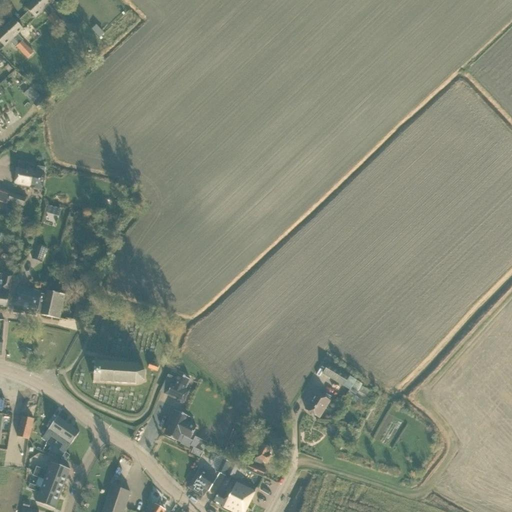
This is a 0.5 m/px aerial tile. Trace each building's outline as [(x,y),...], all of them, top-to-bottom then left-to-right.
[(35,18),(45,10),(35,0),(33,0),(25,8),(35,18)] [(54,12),(49,6),(54,1),(53,0),(35,0),(45,10),(50,16),(53,13),(54,12)] [(47,18),(53,24),(58,19),(53,13),(50,16),(47,18)] [(13,19),(4,28),(19,44),(22,42),(23,41),(18,35),(23,30),(13,19)] [(58,19),(53,24),(58,30),(60,28),(64,25),(58,19)] [(64,25),(60,28),(64,33),(68,29),(64,25)] [(99,25),(95,29),(102,37),(107,33),(99,25)] [(17,47),(22,53),(28,47),(22,42),(19,44),(4,28),(0,31),(0,42),(5,47),(10,42),(16,48),(17,47)] [(28,59),(33,53),(28,47),(22,53),(28,59)] [(47,104),(46,103),(41,97),(41,98),(33,104),(39,111),(47,104)] [(17,169),(14,185),(42,190),(45,174),(44,174),(45,168),(37,167),(36,172),(17,169)] [(8,201),(19,205),(23,207),(26,199),(11,194),(8,201)] [(31,259),(42,263),(47,248),(36,244),(31,259)] [(0,306),(7,307),(10,291),(13,276),(4,274),(1,290),(0,289),(0,306)] [(42,315),(44,306),(46,295),(41,294),(41,292),(18,286),(14,305),(37,310),(36,314),(42,315)] [(46,295),(44,306),(42,315),(60,319),(65,295),(47,291),(46,295)] [(72,318),(80,320),(84,306),(76,304),(72,318)] [(94,361),(93,381),(136,384),(143,380),(144,371),(137,364),(94,361)] [(148,369),(157,372),(159,366),(150,362),(148,369)] [(362,384),(356,381),(329,364),(323,374),(349,391),(346,397),(368,411),(374,402),(377,403),(380,398),(361,386),(362,384)] [(169,383),(164,394),(183,403),(189,392),(185,390),(189,381),(184,378),(185,378),(183,377),(183,378),(178,375),(177,378),(174,385),(169,383)] [(311,399),(305,409),(319,418),(330,401),(317,394),(313,400),(311,399)] [(168,423),(171,424),(165,436),(180,443),(183,436),(191,439),(196,427),(189,424),(192,419),(174,410),(168,423)] [(226,423),(237,427),(240,420),(229,416),(226,423)] [(34,419),(22,417),(17,437),(29,440),(34,419)] [(49,429),(42,438),(47,442),(51,437),(57,441),(69,425),(57,417),(49,429)] [(340,434),(353,442),(359,432),(345,424),(340,434)] [(71,445),(80,433),(69,425),(57,441),(63,445),(59,450),(64,454),(66,452),(71,445)] [(263,440),(266,435),(257,430),(254,436),(263,440)] [(261,443),(254,458),(255,458),(252,465),(249,463),(246,470),(263,477),(266,471),(260,468),(262,462),(267,464),(271,456),(267,454),(270,447),(261,443)] [(64,454),(61,459),(67,461),(70,456),(66,452),(64,454)] [(215,471),(225,476),(231,463),(221,459),(215,471)] [(35,471),(65,483),(70,470),(51,462),(48,471),(37,467),(35,471)] [(200,468),(188,488),(203,497),(207,490),(209,491),(217,478),(200,468)] [(65,483),(35,471),(33,476),(44,480),(41,488),(60,496),(65,483)] [(223,494),(219,491),(214,501),(223,506),(222,509),(228,511),(244,511),(255,490),(231,478),(223,494)] [(60,496),(41,488),(30,484),(28,489),(39,493),(36,502),(55,509),(60,496)] [(124,511),(130,493),(111,486),(102,511),(124,511)]
